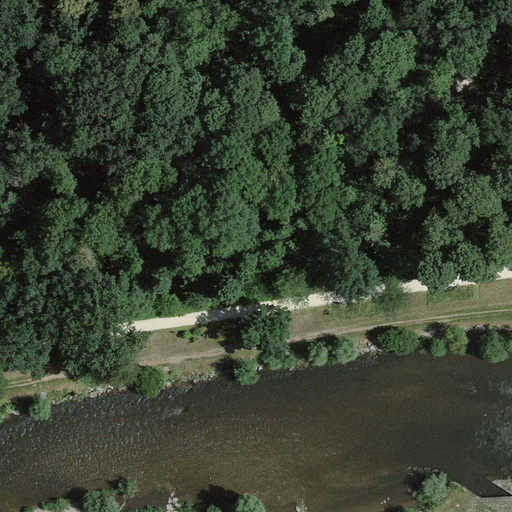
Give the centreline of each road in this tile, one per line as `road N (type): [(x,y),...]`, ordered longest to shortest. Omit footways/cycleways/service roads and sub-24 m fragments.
road 1 (track): [(0,179),(511,100)]
road 2 (track): [(0,346),(511,272)]
